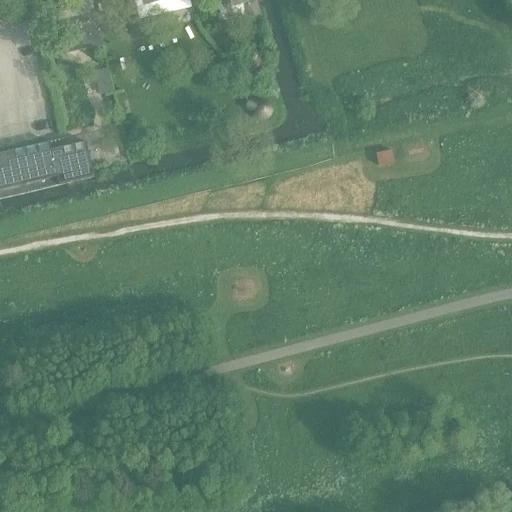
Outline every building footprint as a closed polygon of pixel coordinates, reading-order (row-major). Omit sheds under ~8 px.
[(76,25),(56,30),(62,55),(82,50),(76,25)] [(106,70),(94,73),(97,84),(109,82),(106,70)] [(256,103),(250,100),(246,110),(252,112),(252,113),(252,114),(252,115),(253,116),(253,117),(254,117),(254,118),(255,118),(255,119),(256,120),(257,120),(258,121),(259,121),(260,121),(261,121),(262,121),(263,121),(264,121),(265,121),(266,120),(267,120),(267,119),(268,119),(269,118),(270,117),(270,116),(271,115),(271,114),(271,113),(271,112),(271,111),(271,110),(271,109),(271,108),(270,107),(270,106),(269,105),(268,104),(267,104),(267,103),(266,103),(265,102),(264,102),(263,102),(262,102),(261,102),(260,102),(259,102),(258,102),(257,102),(257,103),(256,103)] [(100,142),(90,145),(96,168),(106,165),(100,142)] [(91,178),(83,143),(48,151),(46,143),(0,154),(0,190),(54,178),(56,186),(91,178)] [(390,152),(375,155),(378,167),(393,163),(390,152)]
